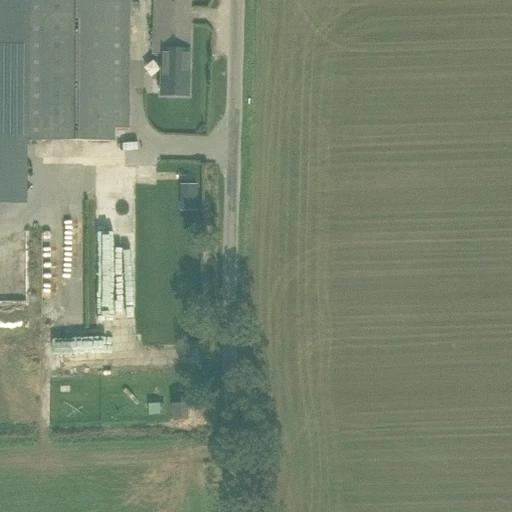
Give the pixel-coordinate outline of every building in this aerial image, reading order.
[(127,129),(127,0),(0,0),(0,203),(24,204),(25,141),(110,142),(110,129),(127,129)] [(155,0),(154,46),(153,54),(162,54),(161,95),(188,96),(190,0),(155,0)] [(180,203),(180,211),(198,211),(198,197),(186,197),(180,203)] [(131,256),(130,285),(132,285),(130,341),(176,342),(177,320),(179,320),(181,258),(131,256)] [(186,404),(174,405),(175,420),(187,419),(186,404)]
